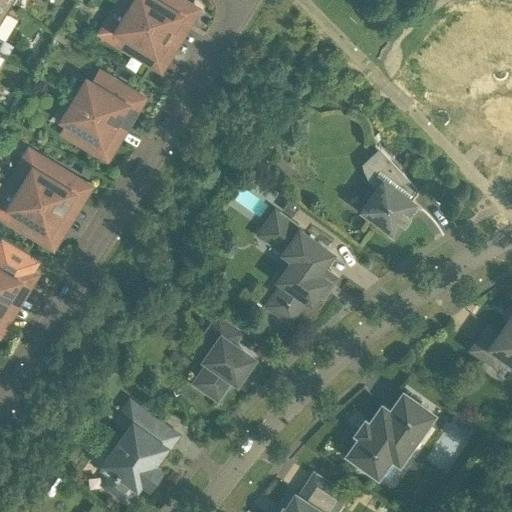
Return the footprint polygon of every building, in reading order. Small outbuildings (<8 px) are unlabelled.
[(0,22),(10,7),(0,0),(0,44),(3,39),(0,36),(0,22)] [(129,9),(173,35),(184,17),(189,21),(196,9),(181,0),(120,0),(119,3),(129,9)] [(129,9),(117,28),(121,31),(115,41),(160,68),(167,57),(162,53),(173,35),(129,9)] [(14,45),(3,39),(0,44),(0,51),(7,56),(14,45)] [(75,97),(119,124),(130,106),(135,109),(142,98),(97,70),(91,80),(87,78),(75,97)] [(119,124),(75,97),(63,117),(67,119),(61,130),(106,157),(113,146),(108,142),(119,124)] [(388,224),(395,215),(404,221),(411,212),(402,205),(416,185),(378,145),(377,146),(378,147),(362,162),(364,169),(369,180),(377,189),(363,207),(388,224)] [(81,198),(89,186),(29,150),(11,180),(65,213),(76,195),(81,198)] [(0,214),(52,246),(59,234),(54,231),(65,213),(11,180),(0,198),(0,214)] [(281,208),(291,215),(298,204),(288,197),(281,208)] [(276,210),(260,233),(284,250),(294,257),(280,277),(285,281),(271,300),(292,316),(306,296),(311,300),(326,278),(317,271),(331,251),(300,228),(300,227),(276,210)] [(0,294),(11,301),(22,283),(27,287),(34,275),(0,254),(0,294)] [(0,318),(11,301),(0,294),(0,331),(5,323),(0,319),(0,318)] [(511,315),(499,333),(489,325),(473,347),(495,363),(502,352),(511,358),(511,315)] [(233,377),(238,370),(241,372),(252,356),(232,342),(239,332),(218,317),(204,338),(214,345),(206,357),(211,361),(196,382),(217,397),(232,376),(233,377)] [(399,459),(432,412),(404,392),(390,411),(382,405),(370,421),(366,419),(357,432),(361,435),(349,451),(378,471),(391,453),(399,459)] [(126,497),(141,477),(148,481),(149,479),(150,480),(154,477),(157,473),(158,468),(157,467),(158,465),(151,462),(164,444),(147,431),(155,419),(130,402),(117,421),(127,428),(109,454),(110,455),(100,469),(111,477),(107,484),(126,497)] [(61,477),(50,468),(39,483),(51,491),(61,477)] [(318,508),(296,493),(286,509),(282,506),(278,511),(334,511),(345,494),(332,486),(318,508)]
